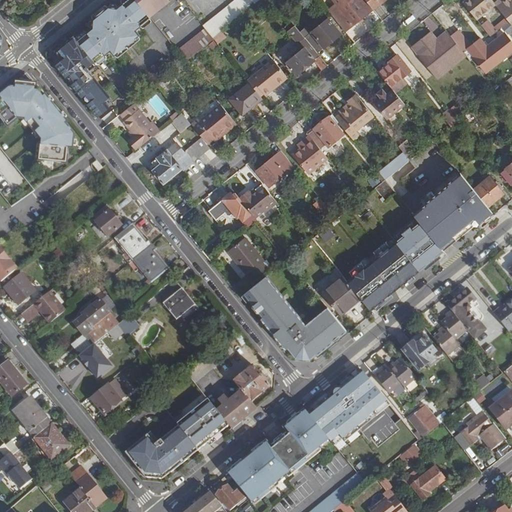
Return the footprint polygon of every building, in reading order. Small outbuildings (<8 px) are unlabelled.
[(135,0),(128,0),(123,5),(140,27),(151,19),(149,17),(147,15),(135,0)] [(135,0),(147,15),(155,8),(148,0),(135,0)] [(169,1),(168,0),(166,0),(155,8),(147,15),(149,17),(169,1)] [(148,0),(155,8),(166,0),(168,0),(169,1),(170,0),(148,0)] [(235,0),(203,26),(212,38),(221,31),(252,6),(259,0),(235,0)] [(259,0),(252,6),(256,10),(263,5),(259,0)] [(333,0),(341,10),(354,25),(373,10),(365,0),(333,0)] [(365,0),(373,10),(385,0),(365,0)] [(468,0),(464,4),(477,20),(495,5),(491,0),(468,0)] [(511,0),(503,0),(496,6),(511,25),(511,0)] [(107,8),(100,13),(127,46),(132,42),(128,37),(135,31),(140,27),(123,5),(117,9),(115,11),(112,13),(110,10),(107,8)] [(338,7),(330,13),(345,32),(354,25),(341,10),(338,7)] [(92,29),(77,41),(95,63),(110,51),(117,46),(120,51),(127,46),(100,13),(93,19),(95,23),(97,25),(94,27),(92,29)] [(311,33),(305,38),(310,44),(318,53),(341,35),(329,20),(311,33)] [(489,20),(482,26),(491,37),(505,25),(503,22),(495,28),(489,20)] [(212,38),(203,26),(175,49),(186,62),(214,40),(212,38)] [(300,33),(295,26),(287,32),(302,51),(298,54),(296,52),(291,56),(292,59),(287,63),(297,76),(315,60),(320,57),(318,53),(310,44),(305,38),(300,33)] [(307,27),(300,33),(305,38),(311,33),(307,27)] [(135,31),(128,37),(132,42),(139,36),(135,31)] [(226,36),(221,31),(212,38),(217,43),(226,36)] [(413,47),(438,79),(466,57),(446,31),(436,39),(431,33),(413,47)] [(501,37),(498,39),(509,54),(510,54),(511,52),(511,42),(511,41),(507,44),(501,37)] [(95,63),(77,41),(74,38),(56,53),(62,60),(56,66),(67,79),(70,76),(76,82),(72,85),(82,98),(86,95),(91,101),(87,104),(98,117),(109,108),(104,102),(109,97),(88,71),(96,65),(95,63)] [(475,57),(487,72),(509,54),(498,39),(475,57)] [(117,46),(110,51),(114,55),(120,51),(117,46)] [(389,64),(378,73),(392,90),(394,92),(406,83),(402,78),(410,71),(398,55),(388,62),(389,64)] [(315,60),(315,61),(322,70),(328,65),(320,57),(315,60)] [(511,62),(509,59),(501,66),(506,72),(511,66),(511,62)] [(288,78),(274,60),(248,81),(249,83),(260,97),(263,94),(274,85),(276,87),(288,78)] [(166,79),(158,85),(162,89),(169,83),(166,79)] [(4,97),(0,100),(0,115),(9,126),(15,119),(22,117),(41,142),(36,162),(65,163),(69,146),(74,148),(76,135),(67,124),(69,122),(47,95),(45,97),(40,91),(36,91),(35,94),(30,93),(30,90),(26,90),(27,84),(16,83),(16,89),(10,88),(2,95),(4,97)] [(229,100),(243,115),(263,99),(260,97),(249,83),(229,100)] [(36,85),(27,84),(26,90),(30,90),(30,93),(35,94),(36,91),(36,85)] [(276,87),(274,85),(263,94),(265,96),(276,87)] [(511,91),(506,85),(495,93),(500,99),(511,91)] [(375,104),(387,119),(405,105),(394,92),(392,90),(387,95),(383,89),(378,93),(382,99),(375,104)] [(358,97),(357,96),(349,102),(350,104),(358,97)] [(342,115),(336,119),(347,132),(352,139),(358,135),(355,131),(374,116),(358,97),(350,104),(351,105),(352,106),(342,115)] [(134,135),(128,141),(136,151),(160,131),(152,122),(150,123),(134,104),(130,107),(126,111),(121,115),(126,120),(124,122),(134,135)] [(198,120),(192,125),(204,140),(207,145),(214,139),(225,130),(227,132),(237,124),(221,105),(200,122),(198,120)] [(352,106),(351,105),(340,113),(342,115),(352,106)] [(449,110),(457,120),(463,115),(455,105),(449,110)] [(450,126),(458,120),(457,120),(449,110),(448,109),(441,115),(450,126)] [(171,116),(174,120),(180,115),(176,111),(171,116)] [(172,122),(181,133),(191,125),(189,122),(182,113),(180,115),(174,120),(172,122)] [(336,119),(332,114),(308,134),(310,136),(320,149),(325,145),(327,148),(347,132),(336,119)] [(377,120),(374,116),(355,131),(358,135),(377,120)] [(227,132),(225,130),(214,139),(215,141),(227,132)] [(293,155),(308,174),(328,158),(320,149),(310,136),(303,141),(306,145),(301,149),(293,155)] [(431,137),(420,146),(423,150),(434,141),(431,137)] [(186,154),(176,163),(182,169),(183,171),(210,149),(207,145),(204,140),(186,154)] [(406,141),(399,147),(404,153),(410,161),(418,154),(406,141)] [(153,171),(164,184),(182,169),(176,163),(186,154),(177,143),(152,163),(156,168),(153,171)] [(257,172),(269,187),(294,167),(281,151),(257,172)] [(410,161),(404,153),(379,173),(385,180),(410,161)] [(98,173),(102,169),(96,162),(92,165),(98,173)] [(511,184),(511,163),(501,172),(511,185),(511,184)] [(379,173),(376,175),(382,182),(385,180),(379,173)] [(447,184),(448,186),(462,175),(460,173),(447,184)] [(375,175),(368,180),(372,187),(380,182),(375,175)] [(448,186),(413,215),(420,223),(432,238),(439,247),(443,251),(492,211),(488,207),(474,189),(462,175),(448,186)] [(489,177),(474,189),(488,207),(504,194),(489,177)] [(265,212),(278,201),(263,183),(252,192),(249,190),(239,198),(255,218),(264,211),(265,212)] [(250,216),(231,193),(209,211),(216,220),(225,214),(226,215),(230,216),(231,215),(233,217),(237,217),(238,218),(240,217),(243,221),(245,220),(250,216)] [(400,201),(395,194),(391,197),(396,204),(400,201)] [(315,204),(324,216),(325,215),(330,211),(326,207),(320,199),(315,204)] [(330,211),(331,213),(334,210),(329,204),(326,207),(330,211)] [(113,234),(123,225),(107,206),(91,219),(95,223),(96,223),(107,237),(112,233),(113,234)] [(333,216),(337,220),(347,212),(343,208),(333,216)] [(330,211),(325,215),(328,219),(333,215),(331,213),(330,211)] [(250,216),(245,220),(248,223),(254,218),(252,215),(250,216)] [(420,223),(395,242),(401,249),(403,251),(407,257),(412,263),(414,265),(419,271),(443,251),(439,247),(432,238),(420,223)] [(133,225),(115,239),(133,261),(153,245),(150,240),(147,242),(133,225)] [(81,230),(73,237),(79,244),(87,237),(81,230)] [(264,262),(246,238),(228,252),(247,275),(248,274),(253,279),(267,268),(263,263),(264,262)] [(153,245),(133,261),(152,284),(169,270),(154,251),(157,249),(153,245)] [(0,248),(0,280),(1,281),(16,269),(0,248)] [(57,249),(52,253),(57,259),(62,255),(57,249)] [(82,255),(69,266),(72,270),(75,273),(88,262),(82,255)] [(36,291),(22,274),(5,288),(19,305),(36,291)] [(342,276),(322,293),(340,314),(360,298),(359,296),(356,294),(342,276)] [(105,284),(100,277),(92,283),(99,291),(107,285),(105,284)] [(340,337),(347,331),(328,308),(306,326),(266,277),(243,296),(248,302),(250,301),(263,317),(261,318),(286,350),(288,348),(296,358),(310,360),(316,354),(317,355),(332,343),(332,342),(339,336),(340,337)] [(163,304),(177,321),(182,316),(195,305),(183,289),(163,304)] [(448,307),(452,311),(467,330),(474,339),(487,329),(480,319),(476,322),(467,312),(470,309),(467,305),(474,299),(467,291),(448,307)] [(50,293),(35,305),(50,324),(66,312),(50,293)] [(108,297),(102,302),(111,312),(117,308),(108,297)] [(362,301),(360,298),(340,314),(342,317),(362,301)] [(85,338),(86,337),(93,346),(95,345),(109,333),(118,325),(119,324),(111,315),(112,314),(111,312),(102,302),(100,300),(81,315),(82,317),(74,324),(83,335),(85,338)] [(511,300),(494,314),(508,332),(511,329),(511,300)] [(198,308),(195,305),(182,316),(184,319),(198,308)] [(28,323),(39,314),(33,307),(22,316),(28,323)] [(447,318),(441,324),(444,327),(455,340),(467,330),(452,311),(446,316),(447,318)] [(119,324),(118,325),(124,333),(127,337),(138,328),(129,316),(119,324)] [(109,333),(115,340),(124,333),(118,325),(109,333)] [(440,333),(433,339),(447,356),(460,346),(455,340),(444,327),(439,331),(440,333)] [(249,341),(240,330),(205,358),(214,369),(235,352),(230,346),(237,341),(242,347),(249,341)] [(85,338),(83,335),(72,344),(81,356),(93,346),(86,337),(85,338)] [(416,344),(414,342),(403,350),(420,371),(434,360),(432,356),(436,353),(425,338),(416,344)] [(113,367),(95,345),(93,346),(81,356),(80,356),(85,362),(84,363),(90,370),(91,369),(99,378),(113,367)] [(128,348),(120,355),(130,367),(142,356),(136,348),(131,352),(128,348)] [(205,358),(187,373),(195,384),(214,369),(205,358)] [(395,365),(389,369),(401,385),(404,388),(416,378),(403,361),(396,366),(395,365)] [(27,385),(8,362),(0,368),(0,381),(12,397),(27,385)] [(235,380),(236,380),(244,390),(253,401),(270,388),(253,366),(235,380)] [(380,370),(374,375),(390,394),(401,385),(389,369),(387,367),(381,372),(380,370)] [(352,377),(308,413),(315,422),(328,438),(329,440),(331,442),(339,436),(343,440),(370,418),(369,416),(387,402),(363,373),(355,380),(352,377)] [(470,383),(478,392),(489,383),(483,375),(476,380),(475,379),(470,383)] [(121,399),(127,394),(115,379),(108,384),(121,399)] [(121,399),(108,384),(90,398),(103,413),(121,399)] [(224,406),(217,411),(229,426),(231,428),(258,407),(253,401),(244,390),(227,403),(224,406)] [(425,391),(414,400),(416,403),(428,393),(425,391)] [(511,425),(511,391),(489,409),(505,431),(511,425)] [(480,392),(477,394),(472,398),(476,403),(484,397),(480,392)] [(30,397),(13,411),(35,438),(52,425),(30,397)] [(472,398),(467,403),(471,408),(477,404),(476,403),(472,398)] [(121,399),(103,413),(107,417),(124,403),(121,399)] [(195,447),(198,451),(229,426),(217,411),(209,401),(178,426),(179,427),(195,447)] [(407,403),(402,407),(405,411),(411,407),(407,403)] [(408,420),(408,421),(417,432),(414,434),(419,441),(422,438),(422,439),(430,433),(430,432),(448,417),(444,412),(436,419),(425,406),(408,420)] [(308,413),(305,410),(298,416),(301,419),(308,413)] [(362,430),(377,448),(400,428),(384,411),(362,430)] [(478,439),(477,437),(479,435),(491,451),(505,439),(493,425),(483,411),(466,424),(468,427),(460,433),(471,446),(478,439)] [(287,434),(272,446),(292,470),(293,469),(314,452),(321,447),(319,444),(328,438),(315,422),(308,413),(301,419),(298,416),(290,423),(294,428),(287,434)] [(290,423),(283,429),(287,434),(294,428),(290,423)] [(47,463),(69,446),(52,425),(35,438),(13,455),(17,460),(38,443),(42,448),(38,451),(47,463)] [(134,464),(179,427),(178,426),(156,444),(148,435),(125,453),(134,464)] [(179,427),(134,464),(136,466),(139,463),(147,473),(147,478),(161,479),(162,474),(168,469),(171,472),(185,461),(182,457),(195,447),(179,427)] [(329,440),(328,438),(319,444),(321,447),(329,440)] [(267,442),(261,447),(265,452),(271,447),(267,442)] [(5,445),(0,448),(0,450),(5,457),(11,452),(5,445)] [(236,470),(230,476),(249,500),(250,500),(257,495),(258,497),(278,480),(292,470),(272,446),(271,447),(265,452),(261,447),(235,468),(236,470)] [(408,464),(420,454),(414,446),(401,456),(408,464)] [(185,461),(198,451),(195,447),(182,457),(185,461)] [(11,452),(5,457),(0,462),(0,472),(4,470),(5,472),(7,470),(9,472),(10,473),(9,476),(12,480),(15,480),(21,487),(32,478),(17,460),(13,455),(11,452)] [(317,455),(314,452),(293,469),(295,472),(317,455)] [(349,465),(356,474),(366,485),(377,476),(379,474),(367,459),(358,467),(353,461),(349,465)] [(139,463),(136,466),(145,477),(147,478),(147,473),(139,463)] [(445,480),(435,467),(423,476),(416,469),(401,482),(407,489),(412,486),(424,500),(431,494),(430,492),(445,480)] [(81,468),(70,476),(81,490),(96,508),(107,500),(81,468)] [(236,470),(235,468),(228,474),(230,476),(236,470)] [(162,474),(161,479),(162,479),(171,472),(168,469),(162,474)] [(366,485),(356,474),(329,496),(338,507),(346,501),(366,485)] [(385,476),(378,480),(386,491),(392,487),(385,476)] [(281,484),(278,480),(258,497),(261,500),(281,484)] [(234,493),(228,486),(217,495),(231,511),(246,498),(239,489),(234,493)] [(394,497),(388,489),(382,494),(389,502),(394,497)] [(81,490),(64,502),(72,511),(91,511),(96,508),(81,490)] [(226,511),(210,493),(186,511),(226,511)] [(329,496),(319,504),(325,511),(332,511),(338,507),(329,496)] [(389,502),(376,511),(406,511),(394,497),(389,502)] [(354,511),(346,501),(338,507),(332,511),(354,511)]
